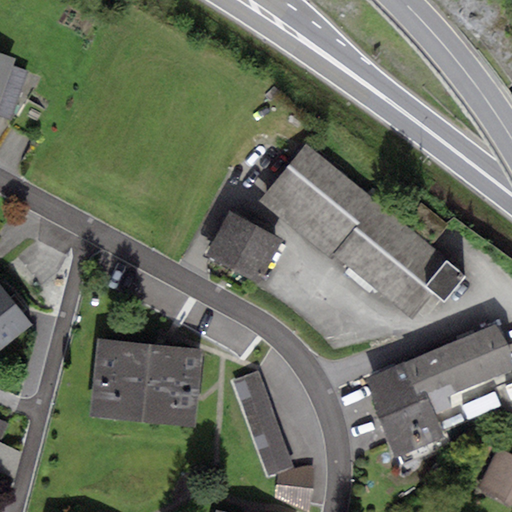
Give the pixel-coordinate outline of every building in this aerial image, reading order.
[(15,59),(0,54),(0,116),(12,121),(25,85),(36,89),(41,77),(12,66),(15,59)] [(28,100),(13,126),(35,139),(51,113),(28,100)] [(306,145),(260,201),(331,259),(334,256),(411,319),(432,293),(446,304),(469,276),(432,246),(450,225),(421,202),(403,224),(306,145)] [(229,212),(206,254),(260,284),(283,241),(229,212)] [(0,283),(0,348),(32,323),(0,283)] [(511,360),(496,323),(427,352),(458,425),(502,405),(511,401),(511,373),(511,371),(511,370),(511,360)] [(98,339),(90,416),(196,427),(203,349),(98,339)] [(427,352),(364,379),(387,433),(384,434),(395,458),(413,450),(417,460),(455,444),(449,429),(458,425),(427,352)] [(295,468),(258,371),(231,382),(267,479),(295,468)] [(511,401),(502,405),(509,423),(511,421),(511,401)] [(9,424),(0,420),(0,442),(9,424)] [(511,453),(500,448),(479,488),(511,505),(511,453)]
